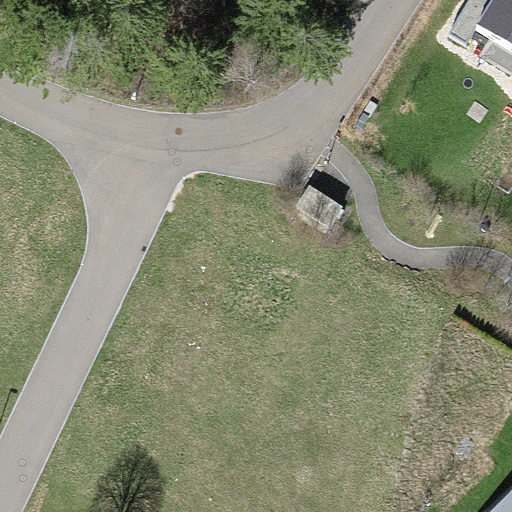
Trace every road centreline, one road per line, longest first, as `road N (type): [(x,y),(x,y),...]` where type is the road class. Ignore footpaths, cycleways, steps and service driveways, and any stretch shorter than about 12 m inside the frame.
road 1 (residential): [(160,148),(0,493)]
road 2 (residential): [(391,0),(308,112),(266,133),(160,148)]
road 3 (residential): [(160,148),(0,89)]
